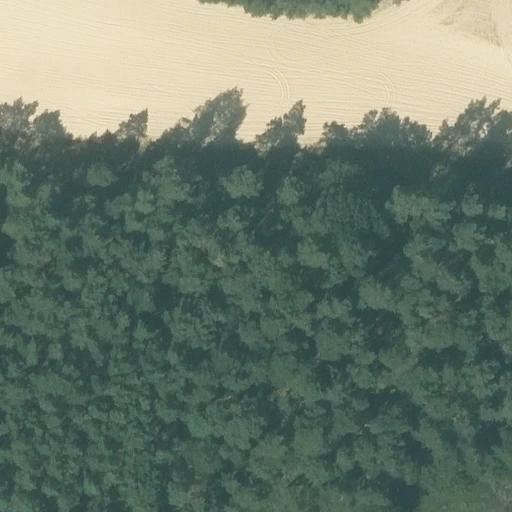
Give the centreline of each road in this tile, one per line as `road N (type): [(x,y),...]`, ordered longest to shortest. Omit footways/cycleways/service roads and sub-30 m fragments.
road 1 (track): [(0,25),(289,72),(511,121)]
road 2 (track): [(426,0),(356,45),(312,62),(249,66)]
